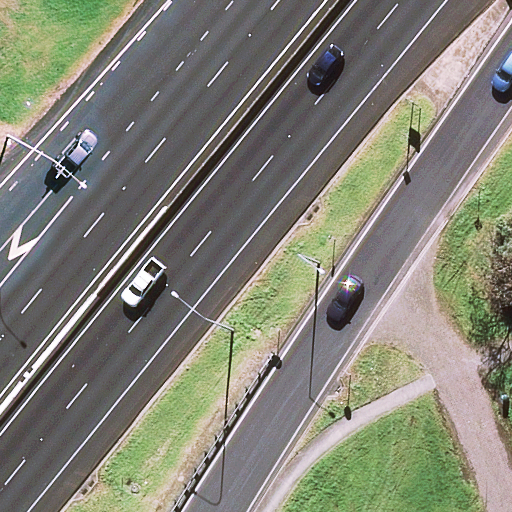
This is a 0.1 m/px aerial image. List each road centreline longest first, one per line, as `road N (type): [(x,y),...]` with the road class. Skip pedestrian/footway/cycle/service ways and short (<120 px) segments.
road 1 (trunk): [(401,0),(0,479)]
road 2 (trunk): [(511,69),(362,280),(215,511)]
road 3 (trunk): [(0,318),(145,141)]
road 4 (trunk): [(145,141),(259,0)]
road 5 (trunk): [(0,228),(45,181),(145,141)]
